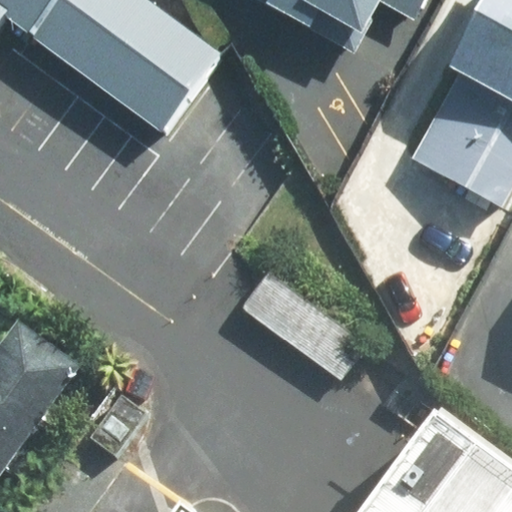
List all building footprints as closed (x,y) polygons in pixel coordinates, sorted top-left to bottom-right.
[(0,0),(0,45),(145,150),(215,52),(141,0),(0,0)] [(334,0),(275,0),(319,26),(334,0)] [(511,100),(511,0),(439,0),(390,103),(489,150),(511,100)] [(372,341),(272,272),(241,319),(341,387),(372,341)] [(0,486),(69,379),(0,334),(0,486)] [(506,511),(406,439),(352,511),(176,511),(173,509),(171,511),(506,511)]
